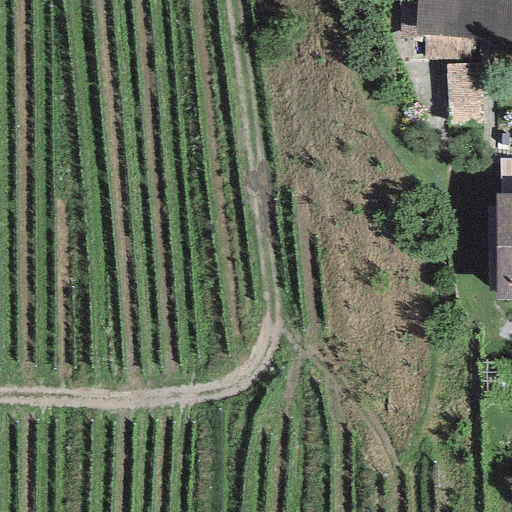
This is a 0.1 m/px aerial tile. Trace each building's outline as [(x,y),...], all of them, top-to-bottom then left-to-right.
[(397,0),(398,38),(414,37),(416,0),(397,0)] [(511,0),(416,0),(414,37),(423,37),(474,41),(511,43),(511,0)] [(473,62),(474,41),(423,37),(421,59),(473,62)] [(481,63),(444,65),(447,127),(483,126),(481,63)] [(511,195),(494,195),(491,299),(511,299),(511,195)]
